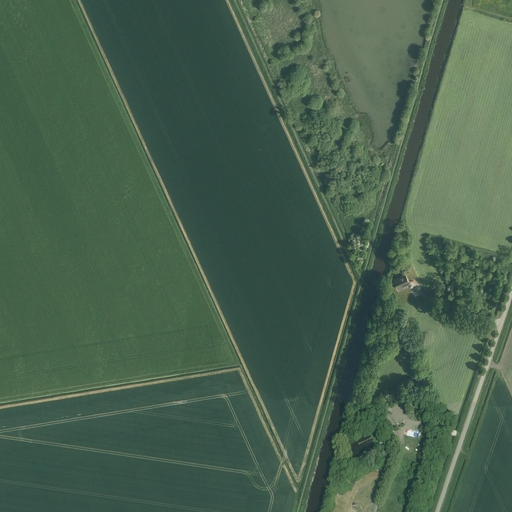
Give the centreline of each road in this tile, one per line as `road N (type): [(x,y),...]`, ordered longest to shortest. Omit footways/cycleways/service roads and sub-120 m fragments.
road 1 (track): [(236,0),(363,279)]
road 2 (unclassified): [(437,511),(511,291)]
